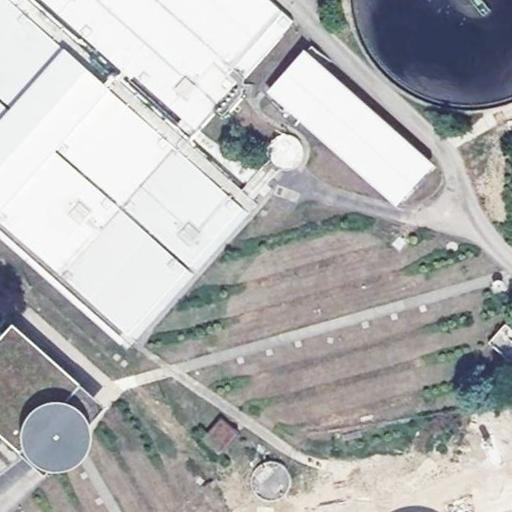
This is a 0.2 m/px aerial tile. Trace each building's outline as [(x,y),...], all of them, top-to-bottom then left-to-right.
[(256,204),(27,0),(0,0),(0,234),(128,349),(256,204)] [(44,0),(192,132),(294,20),(271,0),(44,0)] [(511,0),(349,0),(350,1),(351,11),(353,22),(359,43),(364,53),(370,62),(383,79),(391,87),(409,100),(429,109),(450,115),(472,116),(493,114),(504,112),(511,108),(511,0)] [(430,164),(312,57),(283,89),(401,197),(430,164)] [(487,343),(511,363),(511,329),(504,323),(487,343)] [(12,327),(0,340),(0,436),(44,477),(48,473),(55,473),(71,470),(85,459),(92,442),(88,426),(105,408),(12,327)] [(239,434),(222,419),(203,438),(220,454),(239,434)] [(263,499),(292,487),(279,458),(250,471),(263,499)]
